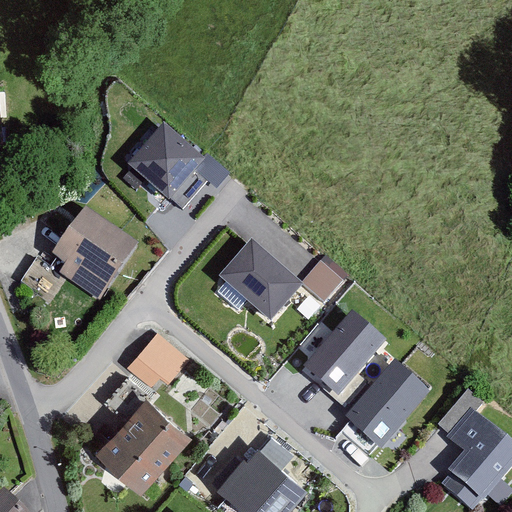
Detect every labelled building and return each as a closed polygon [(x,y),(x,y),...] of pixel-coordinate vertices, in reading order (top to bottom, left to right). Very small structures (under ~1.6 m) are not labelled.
[(165,125),(127,165),(171,206),(201,174),(217,190),(230,177),(208,157),(204,161),(165,125)] [(137,243),(92,218),(57,268),(103,297),(137,243)] [(253,241),(219,280),(271,325),(304,288),(302,286),(253,241)] [(55,298),(66,276),(33,260),(23,282),(55,298)] [(321,264),(302,286),(304,288),(323,304),(342,282),(321,264)] [(353,313),(305,368),(340,399),(388,344),(353,313)] [(157,333),(128,368),(160,394),(189,359),(157,333)] [(394,362),(345,420),(381,451),(430,392),(394,362)] [(189,431),(150,398),(103,452),(142,485),(189,431)] [(444,483),(476,510),(511,467),(511,448),(474,416),(454,440),(470,453),(444,483)] [(216,482),(249,511),(288,511),(308,489),(257,445),(246,459),(242,454),(216,482)] [(0,511),(26,511),(5,493),(0,498),(0,511)]
